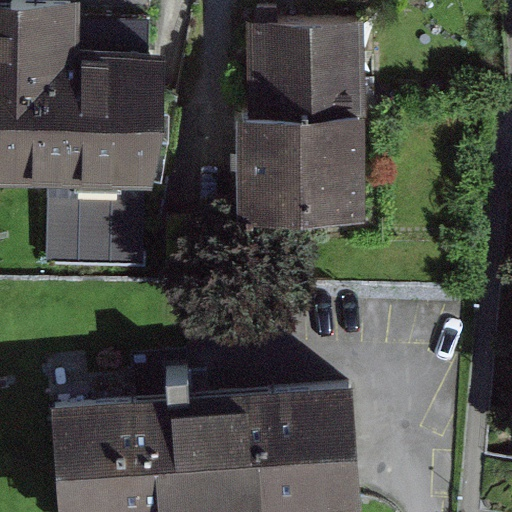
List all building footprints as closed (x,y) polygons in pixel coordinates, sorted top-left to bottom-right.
[(380,0),(247,0),(247,9),(381,2),(380,0)] [(69,15),(0,14),(0,166),(153,166),(152,48),(69,48),(69,15)] [(350,51),(239,49),(240,152),(355,153),(350,51)] [(355,153),(240,152),(238,258),(355,256),(355,153)] [(193,373),(51,384),(61,511),(196,511),(359,499),(359,495),(349,361),(193,373)]
